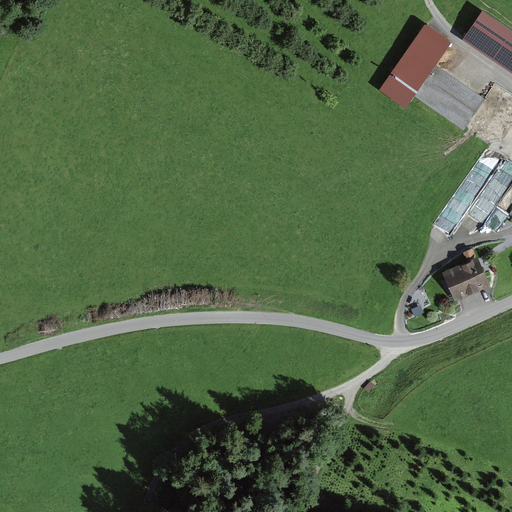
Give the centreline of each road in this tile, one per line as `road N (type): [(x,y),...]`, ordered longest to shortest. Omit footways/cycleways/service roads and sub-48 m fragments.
road 1 (unclassified): [(511,301),(397,343),(286,319),(223,316),(93,333),(0,359)]
road 2 (track): [(144,511),(162,464),(194,432),(346,387),(387,360),(397,343)]
road 3 (track): [(511,230),(457,248),(414,284),(397,343)]
road 4 (track): [(300,511),(363,377)]
